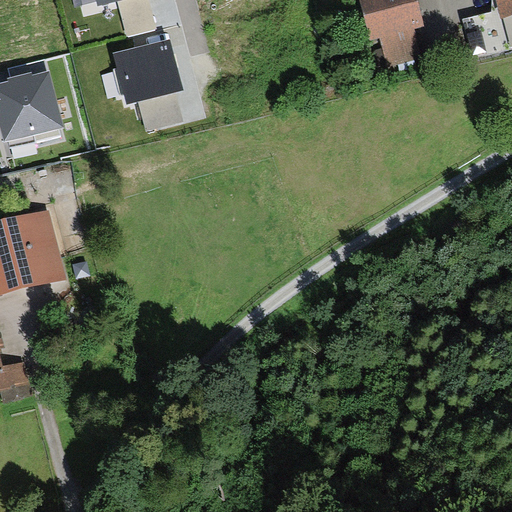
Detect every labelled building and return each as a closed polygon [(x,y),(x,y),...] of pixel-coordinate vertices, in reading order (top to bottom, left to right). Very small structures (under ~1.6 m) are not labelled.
[(149,0),(120,0),(117,1),(127,38),(157,30),(149,0)] [(426,26),(418,0),(362,0),(373,37),(379,35),(388,67),(424,56),(416,29),(426,26)] [(511,0),(495,0),(496,0),(492,15),(463,23),(473,59),(511,47),(511,0)] [(185,89),(171,38),(112,54),(122,93),(124,93),(128,104),(140,101),(175,92),(185,89)] [(11,79),(0,81),(0,123),(5,141),(63,126),(46,61),(9,71),(11,79)] [(175,92),(140,101),(148,133),(183,124),(175,92)] [(0,300),(66,283),(48,213),(0,225),(0,300)] [(0,395),(4,394),(7,404),(32,397),(23,366),(4,372),(0,358),(0,355),(5,354),(0,335),(0,395)]
